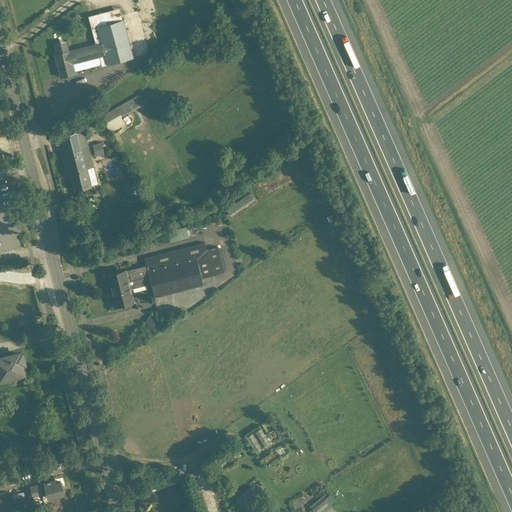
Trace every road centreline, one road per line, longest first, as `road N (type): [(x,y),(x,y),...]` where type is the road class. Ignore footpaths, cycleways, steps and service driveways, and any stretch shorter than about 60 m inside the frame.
road 1 (motorway): [(294,0),(511,493)]
road 2 (tertiary): [(117,511),(0,38)]
road 3 (motorway): [(511,429),(322,0)]
